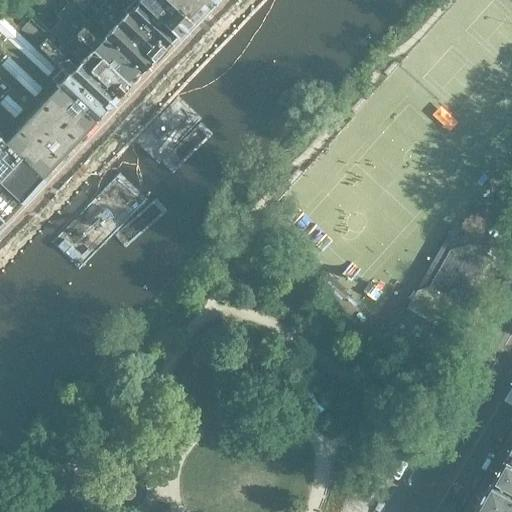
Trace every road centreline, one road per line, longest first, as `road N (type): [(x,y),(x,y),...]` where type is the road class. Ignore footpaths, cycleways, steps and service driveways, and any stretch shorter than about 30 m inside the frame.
road 1 (residential): [(231,0),(0,244)]
road 2 (tertiary): [(511,311),(393,511)]
road 3 (tertiary): [(443,511),(511,395)]
